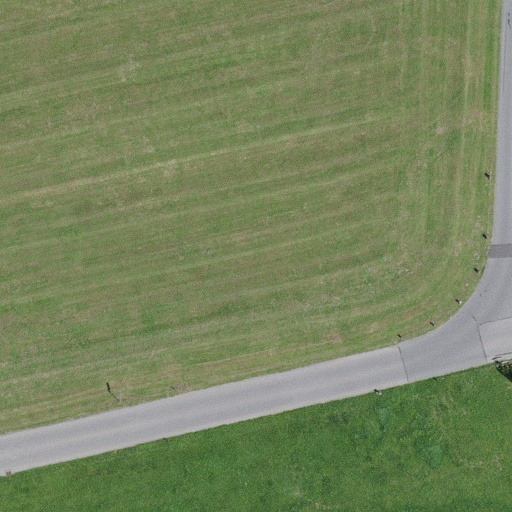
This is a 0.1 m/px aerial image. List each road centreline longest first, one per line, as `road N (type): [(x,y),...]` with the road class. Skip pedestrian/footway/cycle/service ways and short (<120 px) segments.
road 1 (unclassified): [(506,342),(0,456)]
road 2 (unclassified): [(511,220),(506,342)]
